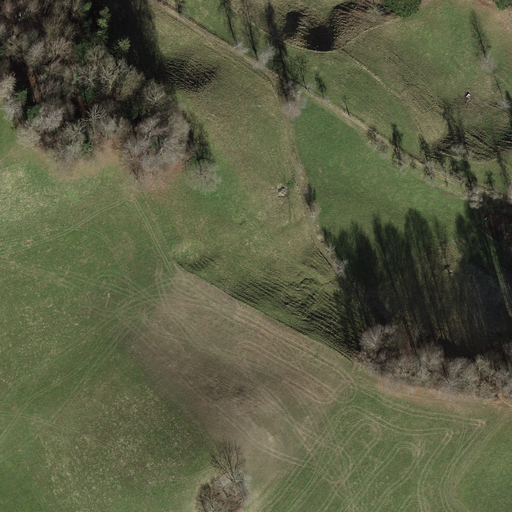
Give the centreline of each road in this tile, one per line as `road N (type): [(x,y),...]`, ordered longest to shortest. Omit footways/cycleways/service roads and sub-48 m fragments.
road 1 (track): [(274,77),(315,240),(409,348),(488,385),(508,403)]
road 2 (track): [(147,0),(274,77)]
